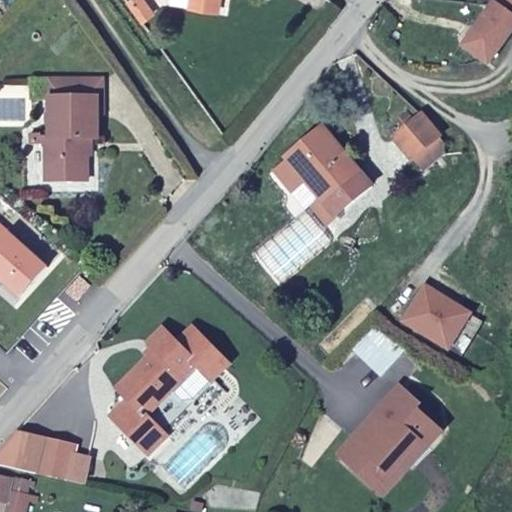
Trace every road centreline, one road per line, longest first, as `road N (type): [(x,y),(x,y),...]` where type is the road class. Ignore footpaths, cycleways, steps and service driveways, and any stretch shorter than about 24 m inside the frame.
road 1 (unclassified): [(0,421),(374,0)]
road 2 (unknown): [(483,128),(434,105),(351,26)]
